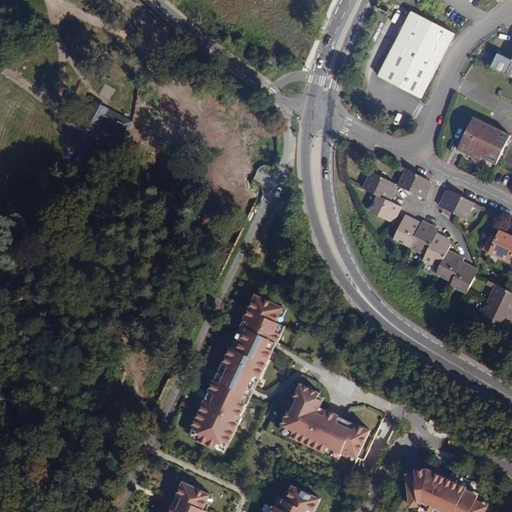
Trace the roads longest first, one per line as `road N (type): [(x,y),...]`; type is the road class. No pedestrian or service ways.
road 1 (secondary): [(311,109),(312,214),(340,277),(381,315)]
road 2 (secondary): [(381,315),(352,273),(329,210),(324,115)]
road 3 (residential): [(311,109),(285,101),(156,0)]
road 4 (residential): [(511,470),(410,442),(397,451),(366,511)]
road 5 (residential): [(413,149),(426,136),(465,40),(511,8)]
road 6 (secondary): [(511,399),(381,315)]
road 7 (secondary): [(324,115),(367,0)]
